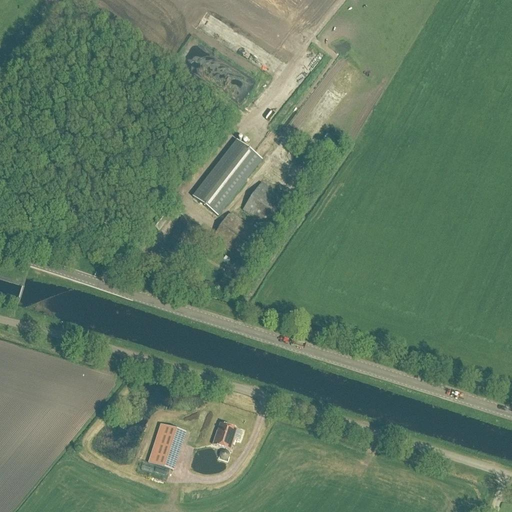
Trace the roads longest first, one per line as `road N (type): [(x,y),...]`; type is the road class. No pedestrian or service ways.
road 1 (tertiary): [(511,414),(0,253)]
road 2 (unclassified): [(511,476),(0,319)]
